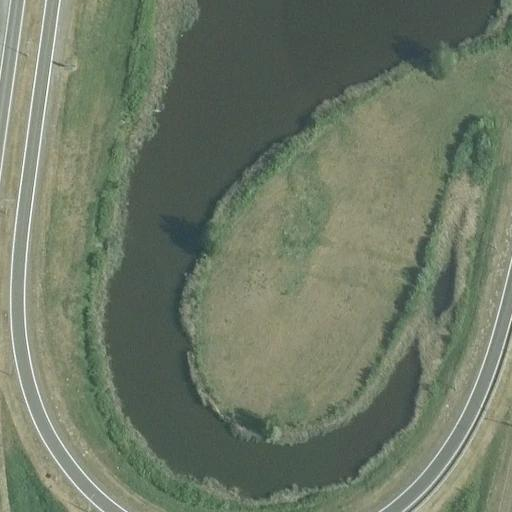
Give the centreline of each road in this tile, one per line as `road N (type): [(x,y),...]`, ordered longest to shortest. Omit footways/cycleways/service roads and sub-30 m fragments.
road 1 (trunk): [(111,511),(55,449),(24,376),(20,242),(53,0)]
road 2 (trunk): [(511,290),(482,391),(456,441),(394,511)]
road 3 (trunk): [(17,0),(0,132)]
